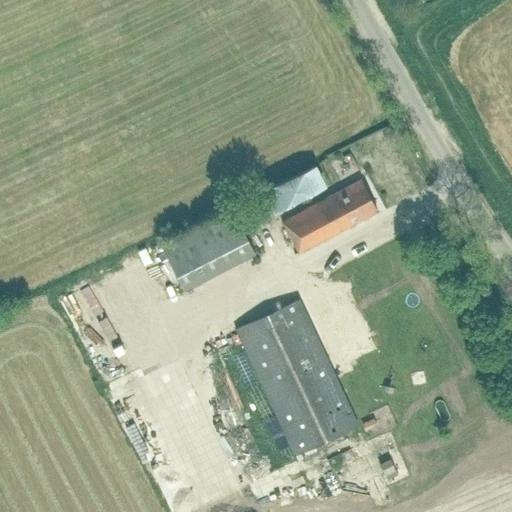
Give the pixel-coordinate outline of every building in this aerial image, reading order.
[(343,188),(282,221),(299,252),(377,210),(352,162),(333,171),(343,188)] [(316,163),(263,188),(269,205),(273,213),(326,185),(316,163)] [(233,209),(161,245),(183,288),(255,251),(233,209)] [(160,269),(130,284),(137,298),(167,282),(160,269)] [(235,327),(295,454),(358,424),(298,297),(235,327)]
